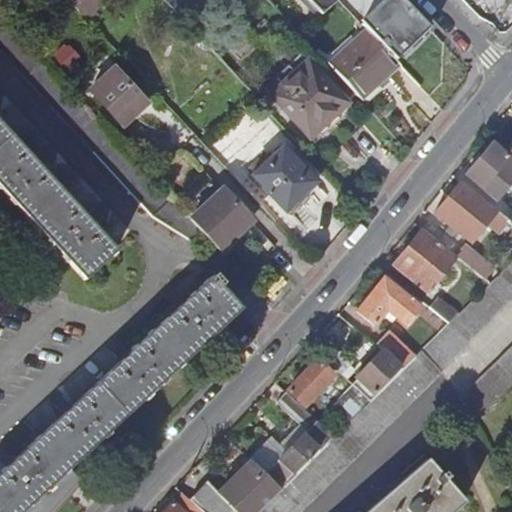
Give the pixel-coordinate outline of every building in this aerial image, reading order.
[(164,0),(182,19),(192,10),(182,0),(164,0)] [(306,0),(320,14),(336,0),(306,0)] [(508,3),(505,0),(466,0),(488,22),(508,3)] [(191,222),(26,43),(0,14),(0,52),(153,219),(200,248),(208,241),(191,222)] [(398,64),(366,30),(328,64),(360,99),(398,64)] [(76,60),(68,51),(58,61),(66,70),(76,60)] [(304,56),(267,91),(314,142),(351,107),(304,56)] [(114,71),(90,93),(122,128),(146,106),(114,71)] [(0,123),(0,188),(85,280),(117,250),(0,123)] [(511,183),(511,158),(493,143),(467,175),(482,187),(483,187),(499,199),(511,183)] [(284,145),(252,176),(286,211),(318,182),(284,145)] [(495,211),(460,182),(434,215),(469,244),(489,220),(495,211)] [(252,223),(224,193),(191,222),(208,241),(220,254),(252,223)] [(511,224),(495,211),(489,220),(505,233),(511,224)] [(455,257),(422,230),(393,266),(427,293),(456,257),(455,257)] [(486,264),(464,246),(455,257),(456,257),(478,274),(486,264)] [(511,299),(511,262),(422,352),(440,371),(511,299)] [(212,278),(0,473),(0,511),(52,511),(82,481),(70,468),(242,309),(221,287),(224,284),(216,275),(213,278),(212,278)] [(383,279),(356,312),(374,326),(386,311),(399,321),(406,326),(419,309),(383,279)] [(457,314),(437,298),(428,309),(430,309),(447,323),(457,314)] [(447,323),(430,309),(423,318),(439,331),(447,323)] [(413,357),(389,334),(385,338),(409,361),(413,357)] [(409,361),(385,338),(376,346),(381,351),(401,370),(409,361)] [(353,364),(331,343),(319,356),(341,376),(353,364)] [(511,384),(511,348),(463,396),(482,414),(511,384)] [(401,370),(381,351),(355,376),(357,378),(350,385),(368,402),(401,370)] [(300,511),(442,373),(440,371),(422,352),(415,358),(410,362),(402,370),(370,403),(334,439),(281,491),(259,511),(300,511)] [(333,376),(317,360),(287,391),(304,406),(333,376)] [(351,389),(330,410),(343,424),(365,402),(351,389)] [(332,437),(285,392),(275,403),(299,425),(306,433),(264,475),(279,491),(332,437)] [(306,433),(299,425),(279,445),(271,437),(248,460),(252,464),(264,475),(306,433)] [(452,511),(464,503),(444,480),(448,477),(444,472),(441,476),(427,460),(400,483),(394,475),(387,481),(380,483),(389,493),(366,511),(452,511)] [(257,511),(279,491),(264,475),(252,464),(220,495),(207,482),(189,500),(201,511),(257,511)] [(201,511),(189,500),(185,496),(176,505),(173,503),(164,511),(201,511)]
